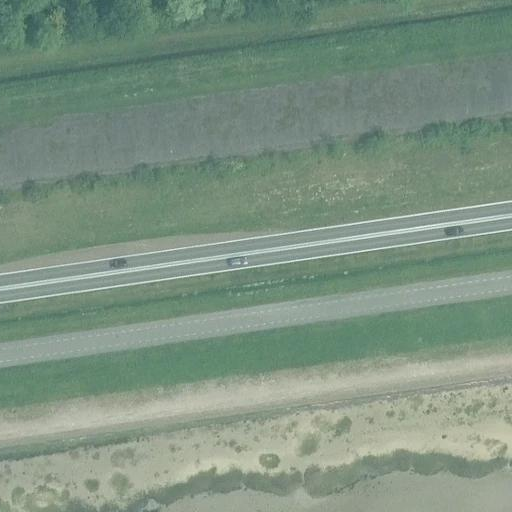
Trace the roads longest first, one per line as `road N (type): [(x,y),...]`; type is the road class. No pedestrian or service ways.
road 1 (unclassified): [(0,355),(511,282)]
road 2 (trunk): [(0,290),(511,217)]
